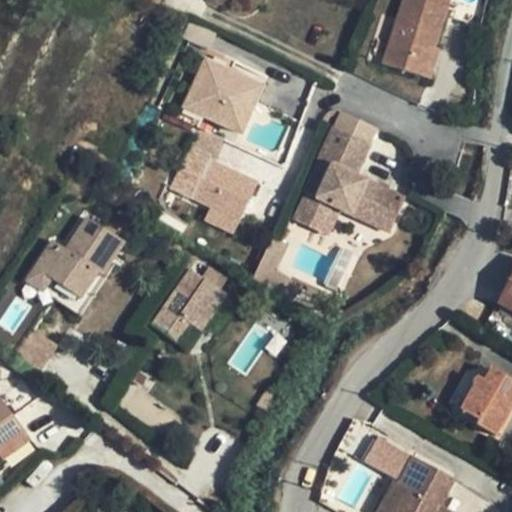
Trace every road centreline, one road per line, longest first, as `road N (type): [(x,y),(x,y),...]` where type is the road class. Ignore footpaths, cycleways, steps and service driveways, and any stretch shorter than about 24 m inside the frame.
road 1 (residential): [(295,511),(330,412),(460,276),(496,132)]
road 2 (residential): [(496,132),(468,133),(350,97)]
road 3 (unknown): [(432,122),(423,180),(481,214)]
